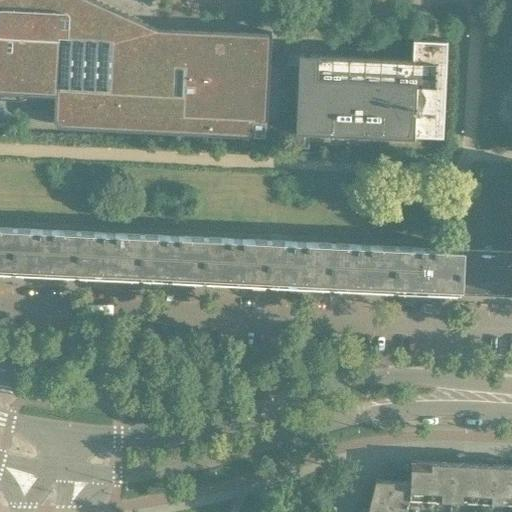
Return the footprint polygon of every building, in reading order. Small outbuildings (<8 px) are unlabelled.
[(270,55),(271,32),(157,27),(142,20),(97,0),(0,0),(0,92),(3,93),(3,83),(55,86),(54,103),(53,103),(53,117),(53,119),(53,120),(54,122),(55,123),(56,125),(57,126),(59,126),(60,127),(62,127),(178,133),(207,134),(213,135),(221,135),(227,135),(266,137),(270,55)] [(442,136),(446,40),(426,39),(425,59),(299,53),(295,132),(413,137),(413,134),(437,135),(442,136)] [(12,272),(14,228),(0,227),(0,270),(10,271),(10,272),(12,272)] [(75,275),(77,231),(14,228),(12,272),(15,272),(15,271),(27,272),(27,268),(39,268),(62,269),(62,273),(74,274),(74,275),(75,275)] [(139,278),(140,234),(77,231),(75,275),(79,275),(79,274),(91,275),(91,271),(113,272),(125,272),(125,276),(137,277),(137,278),(139,278)] [(203,281),(205,237),(140,234),(139,278),(142,278),(142,277),(154,278),(154,273),(189,275),(189,280),(201,280),(201,281),(203,281)] [(267,284),(269,240),(205,237),(203,281),(206,281),(206,280),(218,281),(218,277),(253,278),(252,283),(264,283),(264,284),(267,284)] [(330,287),(332,243),(269,240),(267,284),(269,284),(269,283),(281,284),(281,280),(316,281),(316,286),(328,286),(328,287),(330,287)] [(394,290),(396,246),(332,243),(330,287),(333,287),(333,286),(345,287),(345,283),(380,284),(380,289),(392,289),(392,290),(394,290)] [(459,285),(460,249),(396,246),(394,290),(397,290),(397,289),(409,290),(409,286),(444,287),(443,291),(455,292),(458,293),(459,285)] [(511,287),(511,251),(460,249),(459,285),(511,287)] [(451,499),(452,463),(410,461),(409,482),(409,498),(451,499)] [(491,501),(492,464),(452,463),(451,499),(491,501)] [(511,465),(492,464),(491,501),(511,501),(511,465)] [(409,498),(409,482),(375,480),(370,500),(406,509),(409,498)] [(405,511),(406,509),(370,500),(366,511),(405,511)]
